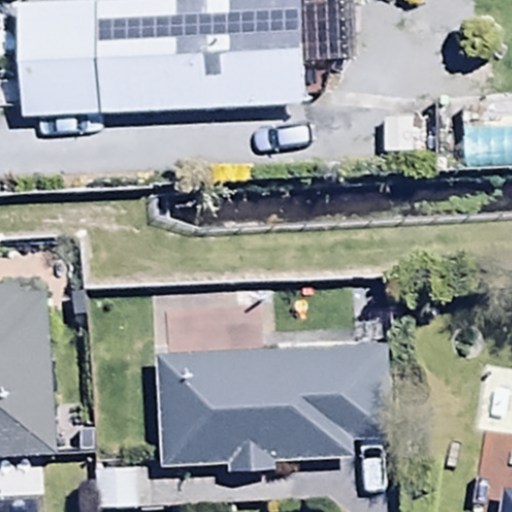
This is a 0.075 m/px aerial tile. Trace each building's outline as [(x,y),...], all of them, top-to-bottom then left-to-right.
[(304,0),(226,0),(17,8),(21,121),(308,110),(304,0)] [(0,457),(55,455),(47,295),(21,296),(20,287),(0,288),(0,457)] [(387,351),(153,364),(159,470),(229,466),(230,479),(280,476),(279,465),(351,461),(350,446),(392,444),(387,351)] [(143,474),(92,475),(93,511),(143,510),(143,474)] [(511,511),(511,494),(504,494),(501,511),(511,511)]
